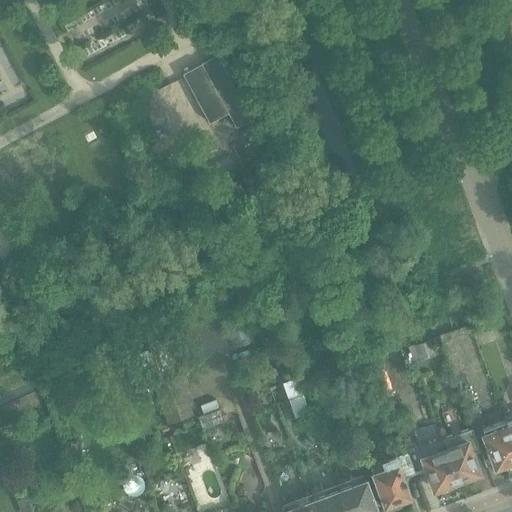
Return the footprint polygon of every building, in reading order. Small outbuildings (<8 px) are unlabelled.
[(217,55),(201,63),(236,127),(252,119),(217,55)] [(488,284),(482,268),(469,273),(474,289),(488,284)] [(218,318),(207,322),(218,353),(230,348),(218,318)] [(207,322),(195,326),(206,357),(218,353),(207,322)] [(195,326),(183,330),(195,361),(206,357),(195,326)] [(183,330),(172,335),(183,366),(195,361),(183,330)] [(428,341),(415,346),(416,349),(419,357),(432,353),(429,344),(428,341)] [(177,374),(153,383),(158,397),(183,388),(178,374),(176,374),(177,374)] [(153,383),(168,424),(192,415),(193,415),(188,401),(163,410),(158,397),(153,383)] [(468,384),(459,388),(465,406),(475,403),(468,384)] [(183,388),(158,397),(163,410),(188,401),(183,388)] [(220,409),(198,417),(203,430),(225,422),(220,409)] [(482,429),(484,433),(483,433),(489,450),(485,451),(487,458),(492,456),(495,466),(505,462),(506,465),(511,463),(511,441),(506,425),(504,421),(482,429)] [(468,476),(479,472),(472,453),(480,450),(472,427),(441,438),(456,481),(459,480),(460,482),(469,479),(468,476)] [(419,448),(408,453),(415,472),(426,468),(434,489),(445,485),(446,488),(455,484),(454,482),(456,481),(441,438),(418,446),(419,448)] [(386,468),(373,473),(385,507),(387,506),(389,509),(400,505),(399,502),(410,497),(403,477),(415,472),(408,453),(384,461),(386,468)] [(370,511),(377,510),(366,479),(338,490),(346,511),(370,511)] [(346,511),(338,490),(311,500),(315,511),(346,511)] [(315,511),(311,500),(284,511),(315,511)]
